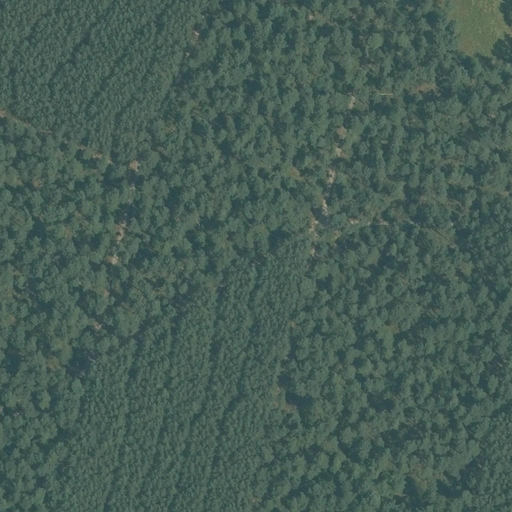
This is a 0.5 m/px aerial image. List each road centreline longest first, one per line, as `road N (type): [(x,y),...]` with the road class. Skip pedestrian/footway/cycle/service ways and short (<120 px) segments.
road 1 (track): [(208,0),(129,166),(85,374)]
road 2 (track): [(308,223),(244,511)]
road 3 (track): [(308,223),(85,374)]
road 4 (track): [(511,225),(308,223)]
road 5 (track): [(511,323),(469,511)]
road 6 (track): [(356,43),(308,223)]
road 7 (track): [(85,374),(53,511)]
road 8 (track): [(0,111),(129,166)]
